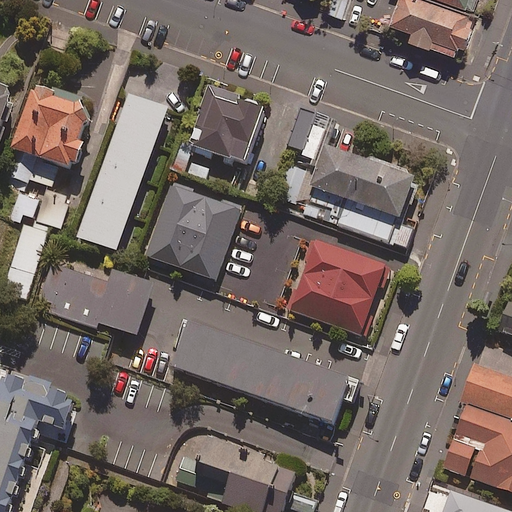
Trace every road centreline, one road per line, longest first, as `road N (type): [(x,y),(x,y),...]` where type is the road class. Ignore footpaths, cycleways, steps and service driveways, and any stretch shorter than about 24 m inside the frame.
road 1 (secondary): [(506,130),(371,511)]
road 2 (residential): [(150,0),(506,130)]
